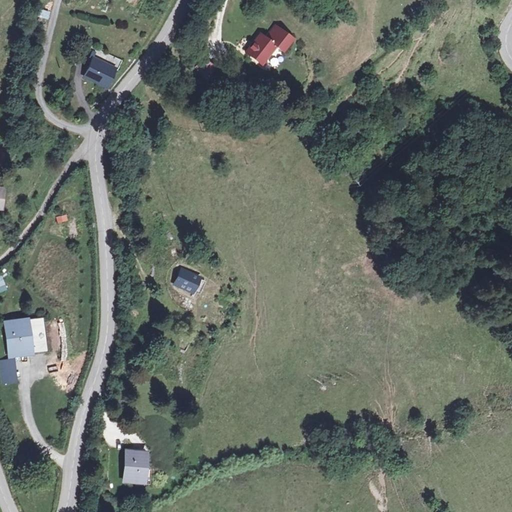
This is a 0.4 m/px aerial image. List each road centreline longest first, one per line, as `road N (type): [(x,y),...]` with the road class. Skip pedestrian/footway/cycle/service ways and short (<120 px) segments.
road 1 (tertiary): [(62,511),(105,325),(94,138)]
road 2 (residential): [(94,138),(54,120),(36,99),(58,0)]
road 3 (tertiary): [(94,138),(97,118),(179,0)]
